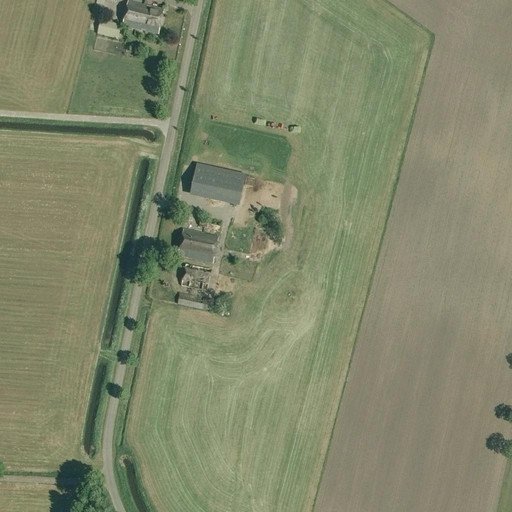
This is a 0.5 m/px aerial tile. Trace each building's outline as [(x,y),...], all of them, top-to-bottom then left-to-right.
[(158,35),(164,11),(129,3),(123,27),(158,35)] [(100,35),(118,37),(119,23),(102,22),(100,35)] [(101,43),(100,50),(108,52),(109,45),(101,43)] [(139,46),(143,56),(151,53),(147,43),(139,46)] [(239,204),(245,178),(197,167),(191,193),(239,204)] [(185,231),(179,257),(213,264),(218,238),(185,231)] [(187,265),(182,287),(207,292),(212,270),(187,265)] [(177,305),(213,312),(216,301),(180,294),(177,305)]
